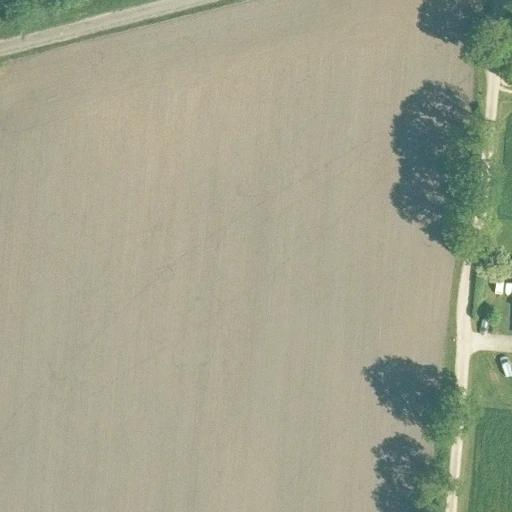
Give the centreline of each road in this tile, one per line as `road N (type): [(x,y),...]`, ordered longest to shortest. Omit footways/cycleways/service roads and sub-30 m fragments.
road 1 (track): [(448,511),(491,88)]
road 2 (unclassified): [(0,48),(194,0)]
